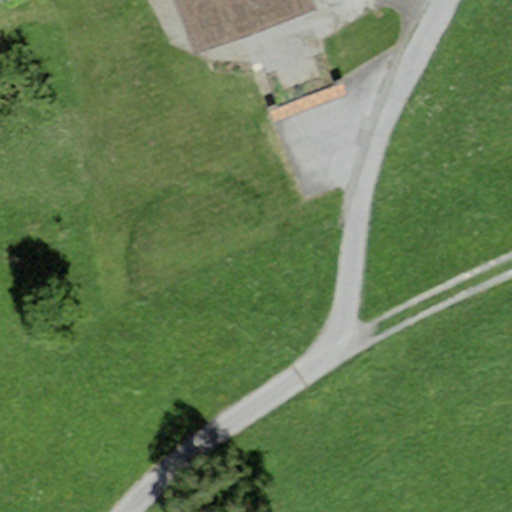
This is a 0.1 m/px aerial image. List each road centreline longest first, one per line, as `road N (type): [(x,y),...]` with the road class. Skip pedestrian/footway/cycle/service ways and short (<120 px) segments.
road 1 (residential): [(447,0),(365,183),(346,298),(347,347)]
road 2 (unclassified): [(128,511),(203,444),(347,347)]
road 3 (unclassified): [(347,347),(511,263)]
